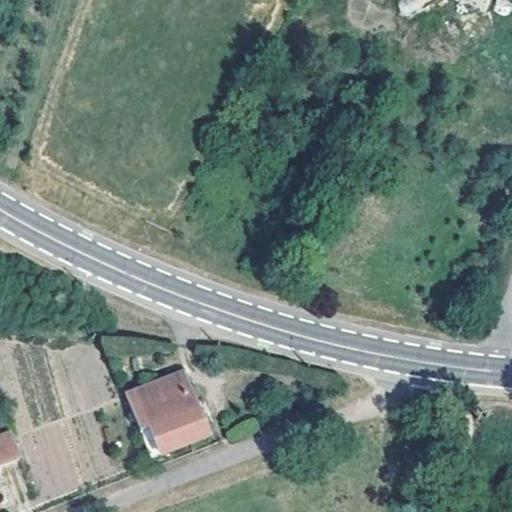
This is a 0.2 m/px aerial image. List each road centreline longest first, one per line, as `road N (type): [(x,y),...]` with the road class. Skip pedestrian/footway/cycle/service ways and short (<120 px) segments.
road 1 (secondary): [(427,362),(319,340),(186,298),(0,209)]
road 2 (residential): [(86,511),(378,405),(419,380),(427,362)]
